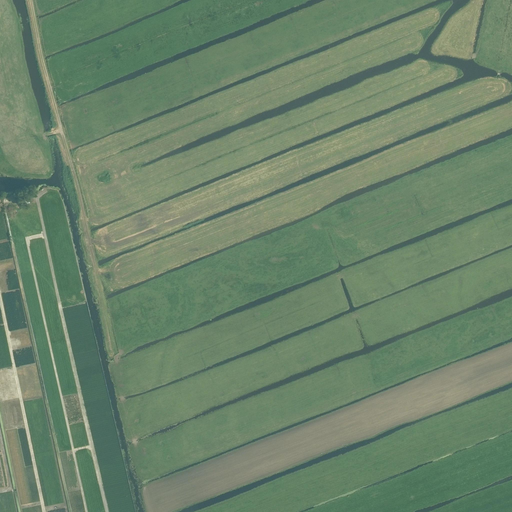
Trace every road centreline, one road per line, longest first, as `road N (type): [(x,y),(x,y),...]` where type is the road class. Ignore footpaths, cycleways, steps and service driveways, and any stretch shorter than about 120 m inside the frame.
road 1 (track): [(0,201),(36,197),(106,511)]
road 2 (track): [(86,511),(26,238),(44,235)]
road 3 (track): [(43,511),(0,298)]
road 4 (track): [(59,130),(29,0)]
